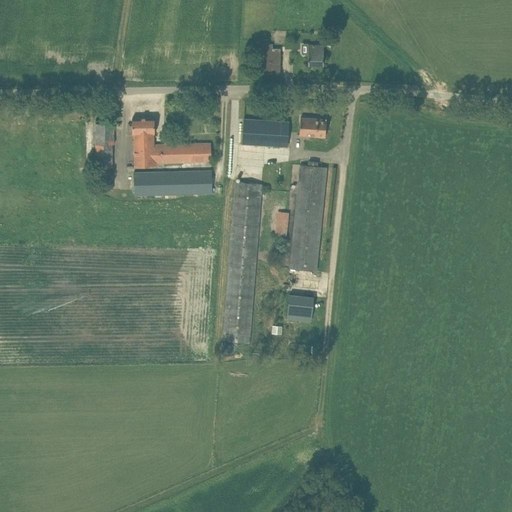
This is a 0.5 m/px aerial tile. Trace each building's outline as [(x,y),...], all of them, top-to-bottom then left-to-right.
[(280,73),(280,63),(281,48),(273,47),(273,44),(260,43),(259,73),(280,73)] [(323,64),(323,59),(323,53),(323,44),(308,45),(308,53),(308,64),(323,64)] [(132,118),(132,123),(133,134),(135,134),(136,166),(158,165),(158,162),(211,160),(211,142),(153,144),(153,133),(155,133),(154,117),(132,118)] [(301,117),(299,135),(325,137),(326,119),(301,117)] [(244,119),(243,129),(242,143),(287,146),(289,122),(244,119)] [(96,123),(96,167),(112,167),(112,144),(114,144),(114,123),(96,123)] [(290,268),(317,271),(327,167),(318,166),(318,161),(308,160),(308,165),(300,164),(290,268)] [(212,170),(133,172),(134,196),(212,193),(212,170)] [(113,190),(113,182),(98,182),(98,190),(113,190)] [(249,342),(262,184),(235,182),(222,340),(249,342)] [(289,213),(278,211),(275,234),(286,236),(289,213)] [(312,320),(315,295),(289,293),(287,318),(312,320)]
